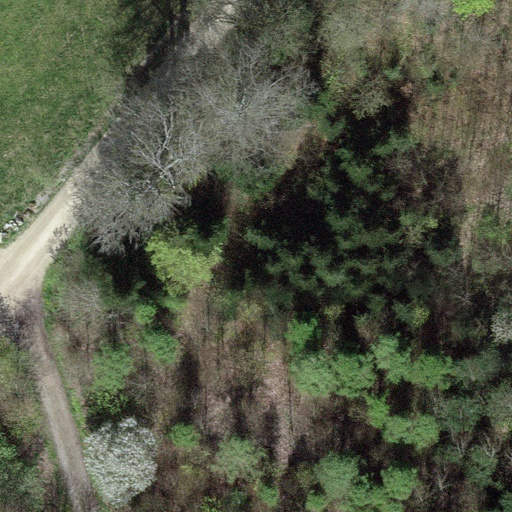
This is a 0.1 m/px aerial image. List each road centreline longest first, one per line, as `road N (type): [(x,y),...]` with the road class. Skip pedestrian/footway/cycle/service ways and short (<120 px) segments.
road 1 (track): [(244,0),(0,283)]
road 2 (track): [(85,511),(7,276)]
